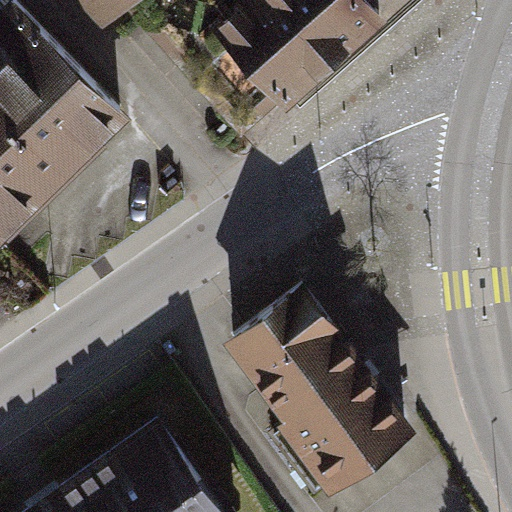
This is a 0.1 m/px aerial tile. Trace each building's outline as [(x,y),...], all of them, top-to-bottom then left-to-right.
[(0,223),(121,106),(17,0),(14,0),(0,13),(0,223)] [(96,0),(105,9),(114,0),(96,0)] [(267,74),(285,94),(379,11),(369,0),(150,0),(238,99),(267,74)] [(271,426),(316,485),(405,418),(303,281),(234,332),(293,411),(271,426)] [(225,511),(158,416),(21,511),(225,511)]
